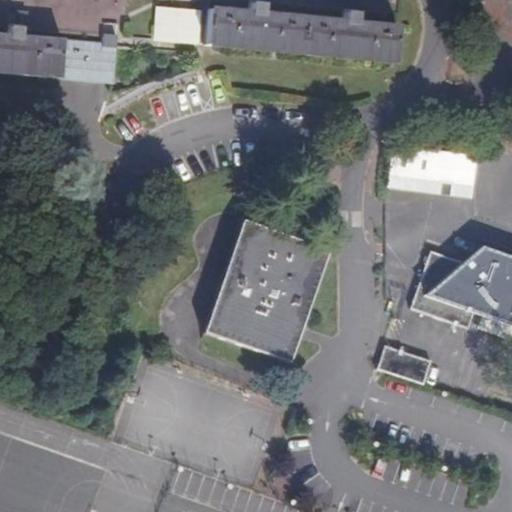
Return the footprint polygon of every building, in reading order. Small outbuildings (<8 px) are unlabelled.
[(254,0),(243,0),(243,9),(257,10),(257,0),(254,0)] [(336,17),(350,18),(350,7),(336,6),(336,17)] [(349,28),(350,18),(336,17),(335,27),(257,20),(257,10),(243,9),(243,19),(200,17),(197,53),(386,68),(388,31),(349,28)] [(0,26),(14,27),(14,16),(1,15),(0,26)] [(93,35),(106,37),(108,23),(94,23),(93,35)] [(0,71),(103,80),(106,37),(93,35),(92,44),(13,37),(14,27),(0,26),(0,30),(0,71)] [(470,154),(385,151),(383,193),(435,195),(436,184),(447,184),(447,195),(468,196),(470,154)] [(436,184),(435,195),(447,195),(447,184),(436,184)] [(233,221),(191,333),(276,364),(317,252),(233,221)] [(467,314),(511,331),(511,262),(478,250),(456,266),(424,256),(409,311),(460,329),(467,314)] [(426,367),(379,352),(372,375),(418,391),(426,367)]
